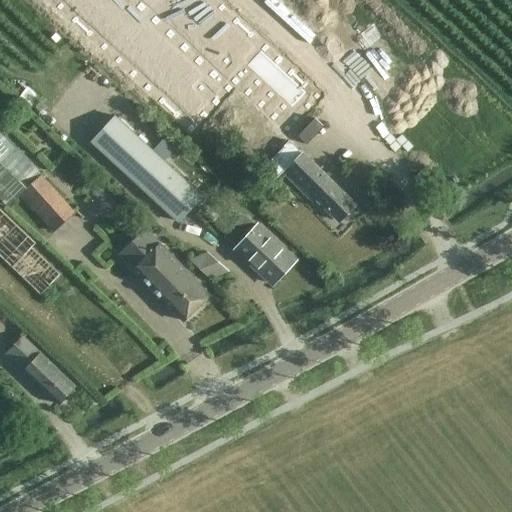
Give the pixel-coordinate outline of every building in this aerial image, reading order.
[(195,0),(31,0),(191,131),(226,88),(269,124),(277,114),(292,128),(314,103),(195,0)] [(178,222),(202,195),(132,132),(116,116),(91,142),(107,158),(178,222)] [(0,199),(8,207),(19,197),(53,233),(75,213),(41,175),(42,174),(0,132),(0,199)] [(356,206),(289,141),(264,167),(276,179),(281,174),(312,203),(316,200),(339,222),(356,206)] [(258,227),(244,215),(223,238),(274,285),(296,261),(258,226),(258,227)] [(210,296),(161,245),(144,228),(118,255),(134,270),(184,322),(210,296)] [(194,259),(206,281),(223,271),(210,249),(194,259)] [(76,387),(41,354),(23,336),(6,353),(25,371),(59,404),(76,387)]
